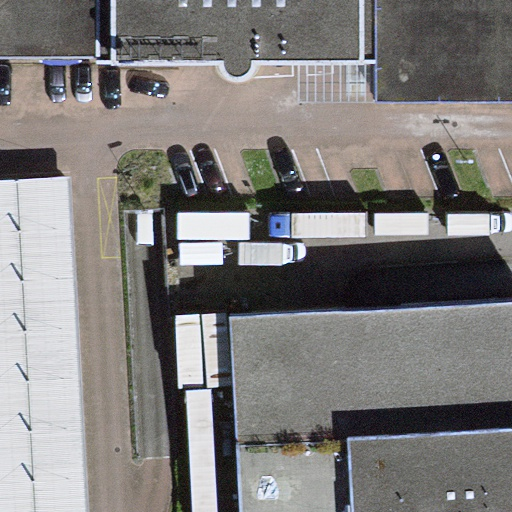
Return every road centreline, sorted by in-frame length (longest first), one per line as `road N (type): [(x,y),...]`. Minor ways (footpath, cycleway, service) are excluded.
road 1 (unknown): [(96,122),(420,119),(511,105)]
road 2 (unknown): [(96,122),(111,511)]
